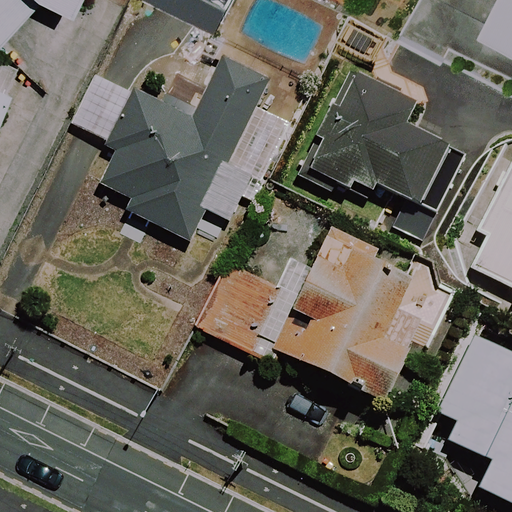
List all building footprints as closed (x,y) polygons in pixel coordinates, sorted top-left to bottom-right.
[(0,0),(0,43),(2,44),(25,0),(30,0),(63,17),(72,0),(0,0)] [(233,0),(157,0),(219,30),(233,0)] [(511,0),(505,0),(498,15),(511,22),(511,0)] [(116,152),(100,186),(128,200),(122,213),(189,245),(205,212),(229,224),(272,138),(249,126),(271,82),(224,59),(193,121),(133,92),(106,147),(116,152)] [(411,115),(344,83),(302,170),(349,193),(355,182),(432,218),(459,163),(401,136),(411,115)] [(511,147),(508,146),(456,275),(505,295),(500,307),(511,311),(511,147)] [(373,253),(333,233),(298,302),(234,270),(202,333),(265,365),(272,352),(383,409),(439,300),(367,263),(373,253)] [(511,360),(468,340),(431,418),(451,427),(442,447),(487,469),(477,490),(511,506),(511,360)]
